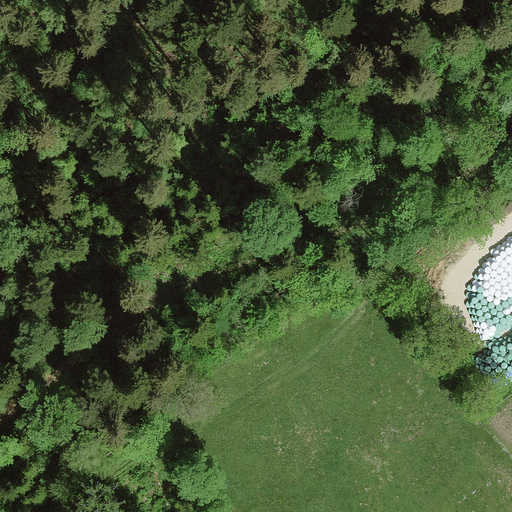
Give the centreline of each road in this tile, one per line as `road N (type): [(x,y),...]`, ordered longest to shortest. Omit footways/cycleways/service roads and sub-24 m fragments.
road 1 (track): [(70,511),(339,318),(359,295),(333,223)]
road 2 (track): [(333,223),(148,300),(0,414)]
road 3 (track): [(333,223),(511,149)]
